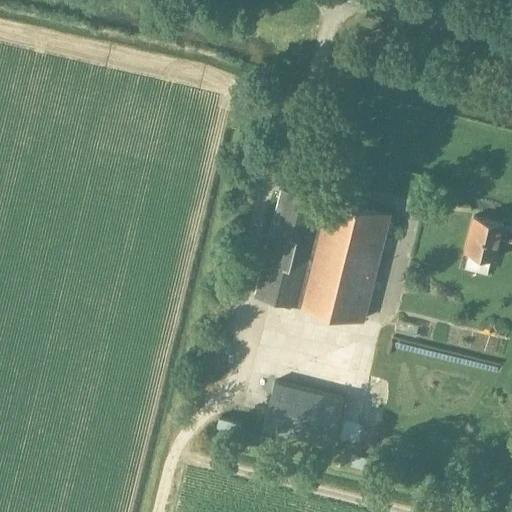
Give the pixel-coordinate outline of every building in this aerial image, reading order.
[(295,303),(321,197),(322,194),(280,185),(253,294),(295,303)] [(321,197),(295,303),(362,320),(389,213),(321,197)] [(511,226),(502,224),(472,217),(464,252),(494,259),(499,238),(511,241),(511,226)] [(392,339),(389,356),(493,372),(496,355),(392,339)] [(332,446),(344,397),(273,380),(261,429),(332,446)]
